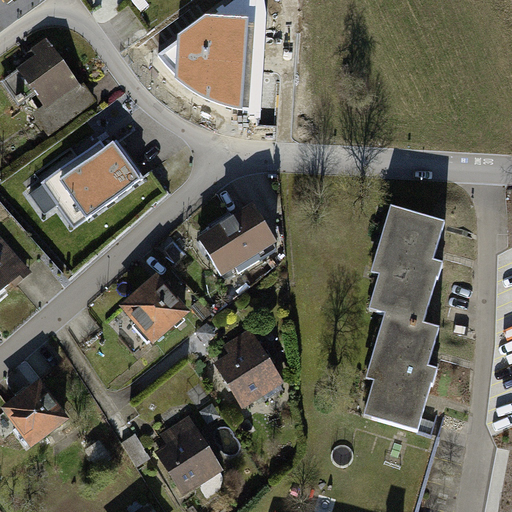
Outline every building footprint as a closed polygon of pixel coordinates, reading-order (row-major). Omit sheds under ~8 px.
[(0,0),(0,8),(4,15),(23,0),(0,0)] [(212,28),(177,67),(205,92),(240,54),(212,28)] [(49,51),(15,79),(57,130),(91,102),(49,51)] [(106,135),(41,183),(72,226),(137,178),(106,135)] [(381,384),(369,412),(412,431),(447,353),(422,342),(446,289),(426,280),(448,229),(401,208),(370,277),(388,285),(374,315),(393,323),(368,379),(381,384)] [(255,212),(208,237),(229,276),(276,252),(255,212)] [(14,237),(0,251),(0,303),(6,310),(46,268),(14,237)] [(149,278),(112,311),(150,352),(186,319),(149,278)] [(257,336),(215,361),(243,407),(285,382),(257,336)] [(34,389),(0,414),(0,424),(22,453),(61,424),(34,389)] [(189,425),(155,446),(183,493),(218,472),(189,425)]
